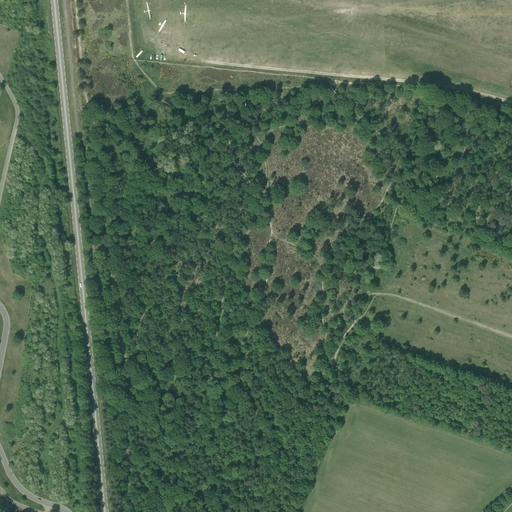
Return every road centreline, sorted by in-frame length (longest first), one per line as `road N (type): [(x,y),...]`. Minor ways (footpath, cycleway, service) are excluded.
road 1 (secondary): [(104,511),(54,0)]
road 2 (track): [(201,61),(402,79),(511,103)]
road 3 (unknown): [(367,296),(395,295),(511,337)]
